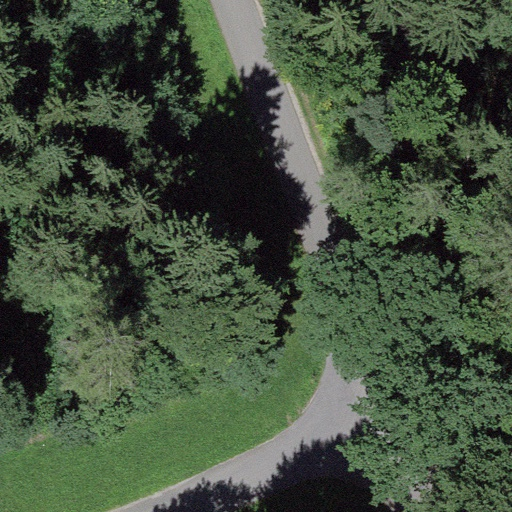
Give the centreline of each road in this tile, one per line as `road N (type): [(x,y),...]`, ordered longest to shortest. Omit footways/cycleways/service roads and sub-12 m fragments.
road 1 (unclassified): [(396,427),(221,0)]
road 2 (unclassified): [(199,511),(396,427)]
road 3 (track): [(511,379),(396,427)]
